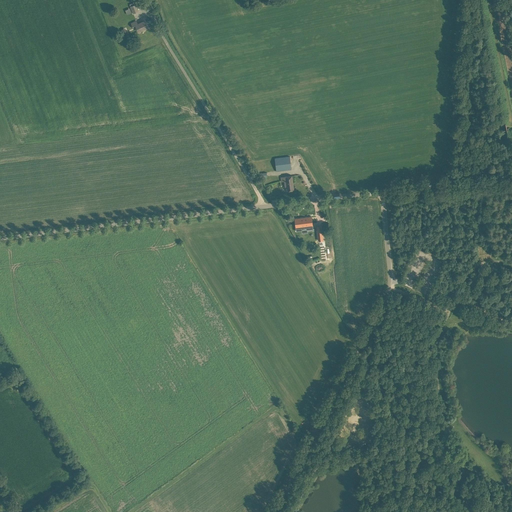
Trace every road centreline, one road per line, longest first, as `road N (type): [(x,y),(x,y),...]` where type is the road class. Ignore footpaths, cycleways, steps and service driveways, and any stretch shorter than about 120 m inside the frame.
road 1 (unclassified): [(0,238),(382,192)]
road 2 (unclassified): [(275,511),(389,286),(382,192)]
road 3 (unknown): [(153,0),(272,205)]
road 4 (unclassified): [(382,192),(511,175)]
